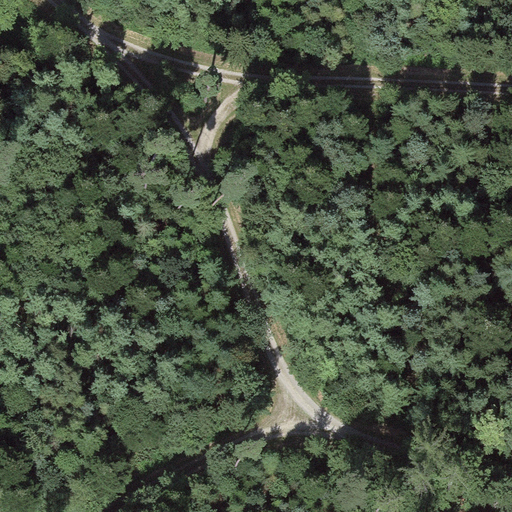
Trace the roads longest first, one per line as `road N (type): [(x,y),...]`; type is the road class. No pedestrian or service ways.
road 1 (track): [(58,0),(132,61),(236,84),(511,93)]
road 2 (track): [(113,511),(277,432),(329,427),(511,487)]
road 3 (track): [(197,157),(286,387),(329,427)]
road 4 (track): [(132,61),(197,157),(236,84)]
